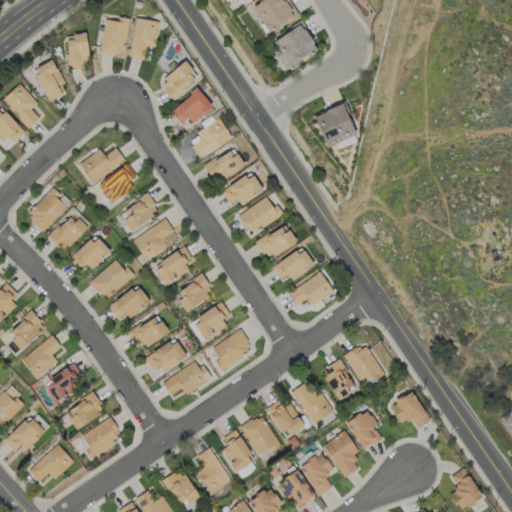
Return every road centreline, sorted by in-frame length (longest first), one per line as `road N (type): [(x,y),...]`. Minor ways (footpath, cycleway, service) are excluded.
road 1 (tertiary): [(511,497),(180,0)]
road 2 (residential): [(374,300),(289,349),(66,511)]
road 3 (residential): [(289,349),(115,93)]
road 4 (residential): [(170,435),(45,272),(0,231)]
road 5 (residential): [(327,0),(347,31),(346,63),(257,120)]
road 6 (residential): [(115,93),(0,210)]
